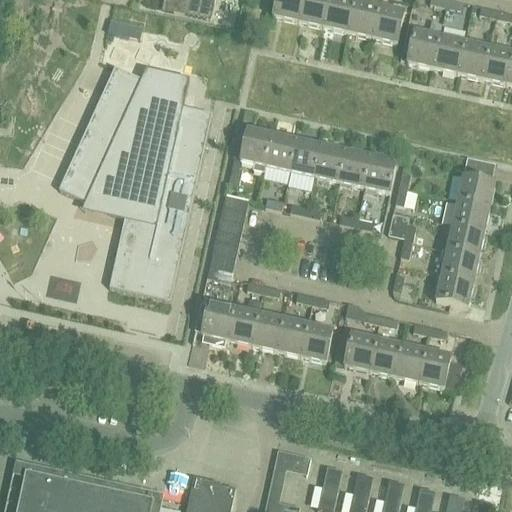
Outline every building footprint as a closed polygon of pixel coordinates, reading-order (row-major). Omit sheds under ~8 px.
[(212,23),(216,0),(167,0),(164,13),(212,23)] [(298,26),(303,0),(277,0),(273,21),(298,26)] [(303,0),(298,26),(322,32),(329,0),(303,0)] [(354,4),(333,0),(329,0),(322,32),(347,37),(354,4)] [(445,12),(447,3),(432,0),(430,8),(445,12)] [(464,7),(447,3),(445,12),(462,15),(464,7)] [(354,4),(347,37),(371,42),(378,10),(354,4)] [(378,10),(371,42),(396,48),(403,15),(378,10)] [(494,22),(496,14),(481,11),(479,19),(494,22)] [(511,17),(496,14),(494,22),(511,26),(511,20),(511,17)] [(111,25),(108,37),(139,44),(142,32),(111,25)] [(432,73),(439,40),(414,34),(407,67),(432,73)] [(439,40),(432,73),(456,78),(464,45),(439,40)] [(488,50),(464,45),(456,78),(481,84),(488,50)] [(511,55),(488,50),(481,84),(505,89),(511,59),(511,55)] [(183,112),(189,83),(146,74),(141,84),(115,72),(59,194),(124,224),(109,292),(170,306),(212,118),(183,112)] [(265,171),(272,139),(247,133),(240,166),(265,171)] [(272,139),(265,171),(290,177),(297,144),(272,139)] [(321,149),(297,144),(290,177),(314,182),(321,149)] [(346,155),(321,149),(314,182),(338,187),(346,155)] [(370,160),(346,155),(338,187),(363,192),(370,160)] [(395,165),(370,160),(363,192),(388,198),(395,165)] [(402,177),(399,193),(407,195),(410,178),(402,177)] [(461,180),(456,206),(488,213),(493,187),(461,180)] [(407,195),(399,193),(395,209),(404,211),(405,205),(407,195)] [(225,198),(223,211),(243,215),(245,202),(225,198)] [(282,216),(284,207),(268,204),(266,212),(282,216)] [(488,213),(456,206),(450,230),(483,237),(488,213)] [(306,221),(308,212),(293,209),(291,217),(306,221)] [(223,211),(220,222),(240,227),(243,215),(223,211)] [(308,212),(306,221),(323,225),(324,216),(308,212)] [(355,232),(357,223),(342,220),(340,229),(355,232)] [(220,222),(217,234),(237,239),(240,227),(220,222)] [(357,223),(355,232),(372,236),(374,227),(357,223)] [(407,229),(404,246),(412,248),(415,231),(407,229)] [(450,230),(445,255),(477,262),(483,237),(450,230)] [(217,234),(215,246),(235,250),(237,239),(217,234)] [(235,250),(215,246),(212,258),(232,262),(235,250)] [(412,248),(404,246),(400,261),(408,263),(412,248)] [(445,255),(440,280),(472,287),(477,262),(445,255)] [(212,258),(209,269),(229,274),(232,262),(212,258)] [(229,274),(209,269),(206,282),(227,287),(229,274)] [(401,297),(405,281),(396,279),(392,295),(401,297)] [(472,287),(440,280),(434,305),(466,312),(472,287)] [(262,299),(264,290),(248,287),(247,295),(262,299)] [(412,287),(405,304),(417,309),(424,291),(412,287)] [(264,290),(262,299),(279,302),(281,294),(264,290)] [(311,309),(313,301),(297,298),(296,306),(311,309)] [(330,305),(313,301),(311,309),(328,313),(330,305)] [(226,346),(233,313),(208,307),(201,340),(226,346)] [(233,313),(226,346),(250,351),(258,318),(233,313)] [(282,323),(258,318),(250,351),(275,356),(282,323)] [(379,329),(381,321),(366,318),(364,326),(379,329)] [(398,325),(381,321),(379,329),(396,333),(398,325)] [(306,329),(282,323),(275,356),(299,362),(306,329)] [(306,329),(299,362),(324,367),(332,334),(306,329)] [(428,340),(430,332),(415,329),(413,337),(428,340)] [(447,336),(430,332),(428,340),(445,344),(447,336)] [(368,377),(376,343),(351,337),(350,340),(342,338),(335,368),(343,369),(343,371),(368,377)] [(400,349),(376,343),(368,377),(393,383),(400,349)] [(425,355),(400,349),(393,383),(417,388),(425,355)] [(425,355),(417,388),(455,397),(463,368),(449,366),(450,360),(425,355)] [(328,473),(318,511),(333,511),(342,476),(328,473)] [(358,480),(351,511),(365,511),(372,483),(358,480)] [(390,486),(383,511),(398,511),(404,489),(390,486)] [(421,493),(416,511),(431,511),(435,497),(421,493)] [(450,500),(447,511),(462,511),(464,503),(450,500)]
